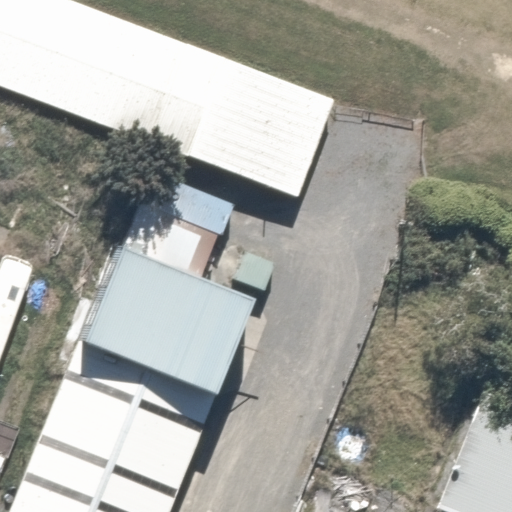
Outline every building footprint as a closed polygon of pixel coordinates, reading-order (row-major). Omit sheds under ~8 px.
[(325,123),(17,0),(0,0),(0,106),(286,221),(325,123)] [(0,226),(8,230),(0,251),(0,308),(22,317),(55,230),(68,195),(0,170),(0,226)] [(258,304),(132,254),(95,346),(221,397),(258,304)] [(173,511),(208,428),(57,367),(0,509),(0,511),(173,511)] [(511,511),(511,411),(475,397),(427,511),(511,511)]
